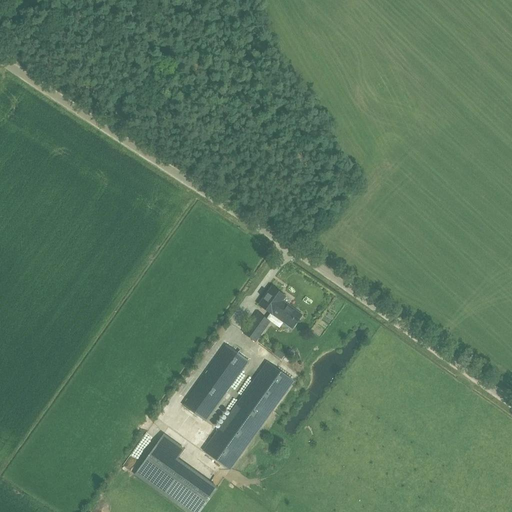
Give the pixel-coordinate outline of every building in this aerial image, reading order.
[(272,287),(259,305),(272,314),(283,321),(292,328),(301,316),(301,315),(289,306),(288,308),(281,303),(282,301),(285,296),(272,287)] [(270,322),(267,319),(258,312),(243,333),(256,342),(270,322)] [(312,342),(314,349),(323,345),(321,339),(312,342)] [(205,421),(248,361),(226,345),(183,405),(205,421)] [(215,434),(203,451),(230,470),(232,466),(245,449),(273,410),(294,381),(267,362),(221,426),(215,434)] [(135,475),(185,511),(200,511),(218,487),(178,458),(184,449),(163,435),(135,475)]
